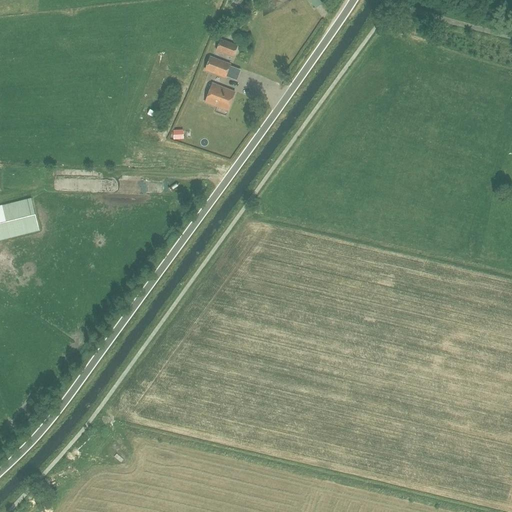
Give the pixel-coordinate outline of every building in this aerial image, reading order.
[(222,35),(218,47),(235,53),(239,42),(222,35)] [(231,64),(210,56),(205,71),(226,78),(231,64)] [(228,111),(235,92),(213,84),(205,103),(228,111)] [(181,130),(173,131),(174,139),(182,138),(181,130)] [(32,199),(0,206),(0,240),(39,230),(32,199)]
